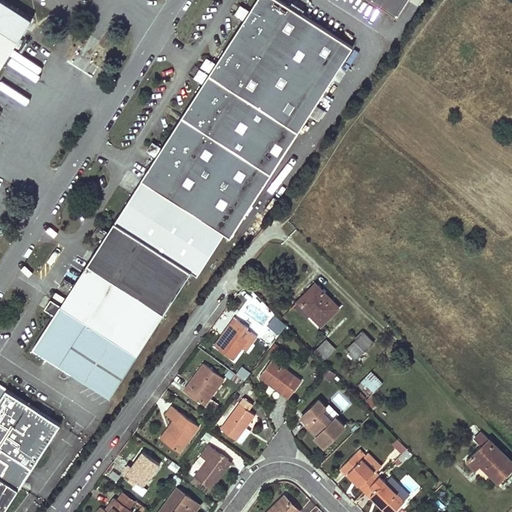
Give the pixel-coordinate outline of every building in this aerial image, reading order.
[(0,0),(0,68),(31,19),(1,0),(0,0)] [(230,237),(352,46),(279,0),(255,0),(141,179),(223,232),(230,237)] [(370,0),(398,18),(408,0),(370,0)] [(310,115),(318,120),(324,111),(315,106),(310,115)] [(223,232),(141,179),(115,222),(191,270),(197,274),(223,232)] [(191,270),(115,222),(88,264),(164,313),(191,270)] [(88,264),(61,306),(137,355),(164,313),(88,264)] [(307,292),(300,299),(323,323),(339,308),(316,285),(308,293),(307,292)] [(137,355),(61,306),(33,348),(110,397),(137,355)] [(266,325),(278,334),(286,324),(274,315),(266,325)] [(216,346),(237,319),(234,317),(214,344),(216,346)] [(252,343),(257,336),(247,329),(248,327),(237,319),(216,346),(234,359),(242,349),(248,340),(252,343)] [(362,334),(345,349),(355,359),(374,342),(362,330),(360,332),(362,334)] [(246,351),(252,343),(248,340),(242,349),(246,351)] [(326,340),(317,348),(326,357),(334,349),(326,340)] [(300,381),(272,359),(260,376),(288,398),(300,381)] [(224,378),(204,364),(185,389),(205,404),(224,378)] [(328,380),(334,373),(327,368),(322,375),(328,380)] [(372,371),(361,381),(373,392),(383,382),(372,371)] [(0,511),(1,511),(59,425),(6,390),(0,400),(0,511)] [(253,404),(245,398),(222,428),(237,439),(237,438),(242,442),(251,429),(246,426),(255,414),(249,410),(253,404)] [(325,406),(319,399),(302,416),(308,423),(318,434),(316,437),(324,445),(344,425),(336,417),(332,420),(322,410),(325,406)] [(199,425),(172,406),(167,414),(174,420),(169,427),(172,429),(164,440),(179,451),(199,425)] [(305,425),(316,437),(318,434),(308,423),(305,425)] [(161,438),(164,440),(172,429),(169,427),(161,438)] [(481,446),(466,460),(476,470),(481,465),(498,483),(511,469),(511,462),(481,432),(474,439),(481,446)] [(397,438),(389,446),(402,460),(410,452),(397,438)] [(228,459),(209,445),(202,455),(207,459),(195,475),(211,487),(221,474),(219,473),(228,459)] [(362,458),(356,451),(341,467),(347,474),(349,472),(359,483),(358,484),(364,491),(380,475),(375,470),(362,458)] [(160,464),(143,452),(132,467),(128,473),(127,473),(138,482),(144,486),(160,464)] [(362,458),(375,470),(381,465),(368,452),(362,458)] [(231,461),(228,459),(219,473),(221,474),(231,461)] [(349,472),(347,474),(358,484),(359,483),(349,472)] [(380,475),(364,491),(371,498),(372,496),(383,507),(382,508),(385,511),(395,511),(406,502),(380,475)] [(148,489),(144,486),(138,482),(134,487),(144,494),(148,489)] [(200,504),(177,488),(162,509),(166,511),(190,511),(193,509),(195,510),(200,504)] [(122,490),(116,498),(131,509),(137,501),(122,490)] [(299,511),(300,511),(285,496),(267,511),(299,511)] [(372,496),(371,498),(382,508),(383,507),(372,496)] [(116,498),(115,497),(110,504),(112,505),(107,511),(102,507),(98,511),(131,511),(133,510),(131,509),(116,498)]
